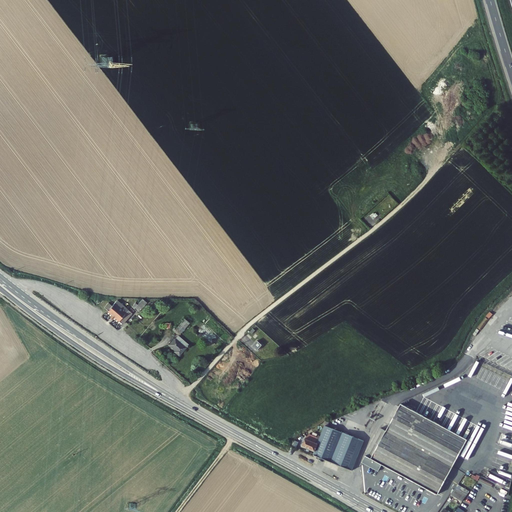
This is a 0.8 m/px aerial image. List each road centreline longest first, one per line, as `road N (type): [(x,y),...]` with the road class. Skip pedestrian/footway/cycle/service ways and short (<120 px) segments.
road 1 (primary): [(180,403),(379,511)]
road 2 (primary): [(180,403),(0,276)]
road 3 (primary): [(0,287),(115,370),(180,403)]
